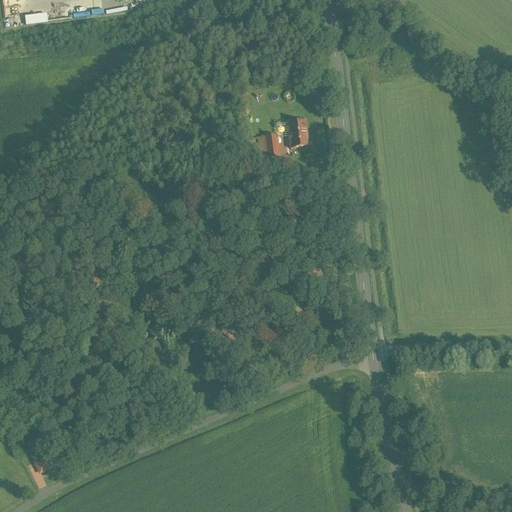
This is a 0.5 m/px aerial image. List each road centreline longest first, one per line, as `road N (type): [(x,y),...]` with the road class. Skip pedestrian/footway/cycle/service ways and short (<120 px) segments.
road 1 (unclassified): [(374,354),(18,511)]
road 2 (secondary): [(328,0),(374,354)]
road 3 (secondary): [(374,354),(406,511)]
road 4 (unclassified): [(511,346),(374,354)]
